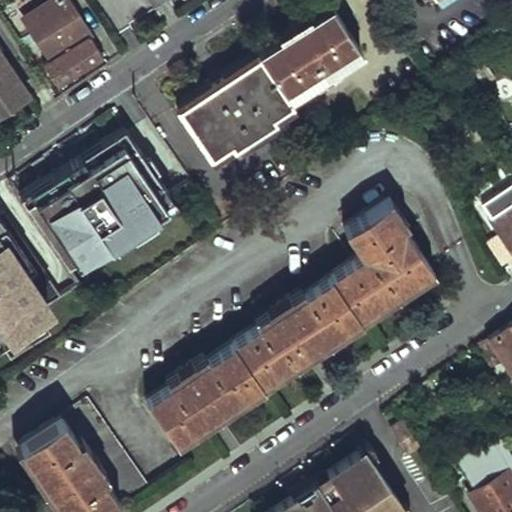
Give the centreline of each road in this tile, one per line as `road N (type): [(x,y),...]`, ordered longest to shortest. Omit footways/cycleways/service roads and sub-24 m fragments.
road 1 (residential): [(188,511),(511,291)]
road 2 (residential): [(0,161),(239,0)]
